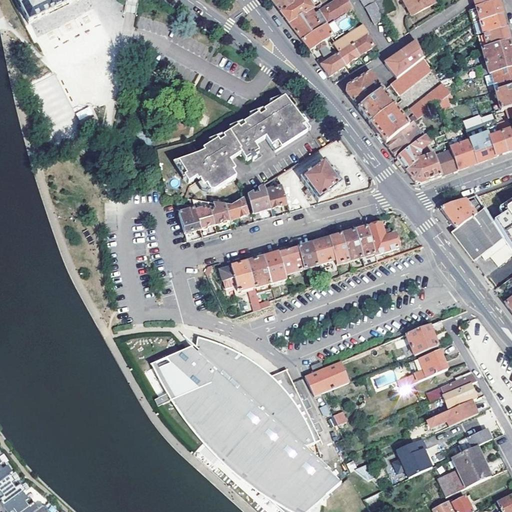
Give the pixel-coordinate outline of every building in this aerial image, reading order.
[(16,0),(29,25),(79,0),(16,0)] [(270,0),(273,3),(281,13),(296,3),(294,0),(270,0)] [(305,0),(301,0),(296,3),(281,13),(288,22),(289,24),(308,12),(312,10),(305,0)] [(337,0),(310,16),(308,12),(289,24),(291,27),(302,41),(326,26),(354,10),(347,0),(337,0)] [(367,10),(376,5),(373,0),(369,0),(363,3),(367,10)] [(373,0),(376,5),(383,18),(394,11),(388,0),(373,0)] [(411,17),(434,5),(431,0),(402,0),(411,17)] [(479,0),(475,3),(477,9),(499,3),(498,0),(497,0),(479,0)] [(477,9),(480,22),(502,16),(500,6),(499,3),(477,9)] [(375,27),(385,22),(383,18),(376,5),(367,10),(375,27)] [(480,22),(484,35),(506,29),(503,19),(502,16),(480,22)] [(332,36),(326,26),(302,41),(309,51),(332,36)] [(334,45),(339,54),(353,46),(369,36),(370,36),(364,27),(358,31),(356,27),(350,31),(352,35),(334,45)] [(488,48),(509,42),(507,33),(506,29),(484,35),(488,48)] [(488,48),(484,35),(478,37),(481,50),(482,50),(488,48)] [(360,57),(376,47),(369,36),(353,46),(360,57)] [(482,50),(485,63),(511,55),(511,51),(510,45),(509,42),(488,48),(482,50)] [(391,60),(385,65),(397,81),(423,61),(417,43),(391,60)] [(345,67),(360,57),(353,46),(339,54),(337,55),(345,67)] [(345,67),(337,55),(320,65),(329,77),(345,67)] [(483,77),(491,75),(511,69),(511,55),(485,63),(480,65),(483,77)] [(390,86),(397,96),(431,71),(423,61),(397,81),(390,86)] [(496,93),(511,88),(511,69),(491,75),(496,93)] [(356,108),(359,111),(381,93),(383,92),(370,74),(348,88),(347,92),(347,95),(356,108)] [(491,75),(483,77),(488,95),(495,93),(496,93),(491,75)] [(417,121),(429,111),(450,95),(442,86),(410,111),(417,121)] [(500,112),(504,111),(511,108),(511,88),(496,93),(495,93),(500,112)] [(370,126),(393,108),(381,93),(359,111),(361,113),(370,126)] [(287,98),(211,147),(213,150),(207,154),(198,159),(182,166),(190,178),(187,180),(192,187),(201,180),(203,183),(207,190),(210,188),(212,192),(216,193),(239,178),(233,171),(236,169),(232,162),(229,164),(227,161),(241,151),(243,154),(247,160),(248,160),(249,161),(253,159),(254,162),(258,159),(256,157),(260,155),(259,153),(260,152),(256,146),(267,138),(274,148),(305,128),(304,126),(298,115),(287,98)] [(90,107),(75,115),(79,124),(85,135),(86,136),(101,129),(95,116),(90,107)] [(385,145),(417,121),(410,111),(408,110),(399,117),(393,108),(370,126),(378,136),(385,145)] [(418,133),(424,128),(436,120),(429,111),(417,121),(385,145),(395,158),(397,160),(423,140),(418,133)] [(496,122),(500,135),(511,131),(508,120),(504,111),(500,112),(493,114),(496,122)] [(307,125),(300,114),(298,115),(304,126),(307,125)] [(480,118),(483,126),(496,122),(493,114),(480,118)] [(487,135),(495,158),(504,155),(507,154),(500,135),(496,122),(483,126),(487,135)] [(305,128),(274,148),(277,152),(310,131),(307,125),(304,126),(305,128)] [(423,140),(430,136),(424,128),(418,133),(423,140)] [(420,185),(458,172),(450,151),(420,163),(415,156),(417,154),(418,157),(422,157),(431,152),(429,148),(445,139),(442,131),(430,136),(423,140),(397,160),(403,169),(409,176),(415,184),(418,185),(420,185)] [(511,132),(511,131),(500,135),(507,154),(511,151),(511,132)] [(469,142),(477,165),(483,163),(495,158),(487,135),(469,142)] [(449,149),(450,151),(458,172),(463,170),(469,168),(477,165),(469,142),(449,149)] [(229,164),(232,162),(243,154),(241,151),(227,161),(229,164)] [(300,179),(318,202),(342,184),(334,173),(325,161),(300,179)] [(190,178),(182,166),(177,169),(185,181),(187,180),(190,178)] [(207,190),(203,183),(199,186),(203,192),(209,194),(212,192),(210,188),(207,190)] [(253,215),(271,210),(265,192),(264,187),(257,191),(259,197),(254,199),(253,194),(247,197),(253,215)] [(265,192),(271,210),(288,206),(282,188),(265,192)] [(253,216),(253,215),(247,197),(244,200),(248,215),(253,216)] [(225,207),(225,208),(230,222),(248,217),(248,215),(244,200),(231,208),(225,207)] [(216,226),(212,204),(192,201),(195,210),(201,231),(216,226)] [(450,221),(457,231),(476,216),(465,201),(444,209),(441,210),(450,221)] [(510,209),(495,217),(511,242),(511,201),(510,202),(508,206),(510,209)] [(230,222),(225,208),(212,204),(216,226),(230,222)] [(195,210),(179,215),(185,235),(201,231),(195,210)] [(484,210),(476,216),(457,231),(452,235),(473,263),(482,256),(486,261),(490,258),(498,268),(511,257),(511,253),(510,250),(484,210)] [(381,226),(368,229),(376,255),(376,257),(399,250),(395,236),(390,237),(385,239),(383,234),(381,226)] [(376,255),(368,229),(355,233),(363,259),(376,255)] [(350,262),(363,259),(355,233),(343,236),(350,262)] [(329,240),(336,262),(337,266),(350,262),(343,236),(329,240)] [(329,240),(313,245),(319,267),(336,262),(329,240)] [(299,249),(305,271),(319,267),(313,245),(309,246),(299,249)] [(299,249),(280,255),(286,277),(305,271),(299,249)] [(263,260),(271,285),(287,281),(286,277),(280,255),(263,260)] [(248,264),(256,290),(271,285),(263,260),(248,264)] [(246,291),(247,294),(252,312),(261,309),(260,305),(256,290),(248,264),(221,272),(226,290),(233,287),(237,286),(239,293),(246,291)] [(236,297),(247,294),(246,291),(239,293),(237,286),(233,287),(236,297)] [(407,336),(415,357),(439,348),(430,327),(407,336)] [(237,362),(241,355),(236,352),(231,350),(226,347),(221,345),(216,344),(211,342),(205,340),(198,338),(198,347),(200,348),(207,350),(213,352),(222,355),(227,357),(231,359),(237,362)] [(292,383),(286,370),(271,377),(265,372),(259,367),(253,362),(248,359),(241,355),(237,362),(231,359),(227,357),(222,355),(213,352),(207,350),(200,348),(199,354),(195,355),(192,349),(187,351),(157,363),(163,376),(172,395),(178,406),(182,413),(192,427),(197,434),(202,440),(215,454),(223,461),(229,466),(239,474),(255,486),(254,488),(280,511),(307,511),(339,485),(327,476),(329,473),(304,453),(319,446),(292,383)] [(395,393),(448,371),(444,361),(440,352),(396,370),(401,382),(392,385),(395,393)] [(322,395),(376,373),(372,364),(345,374),(341,363),(304,378),(314,398),(322,395)] [(311,367),(313,372),(323,368),(321,363),(311,367)] [(431,402),(443,397),(471,386),(478,383),(473,375),(463,380),(428,395),(431,402)] [(471,386),(443,397),(449,411),(470,402),(473,401),(476,400),(473,392),(471,386)] [(417,399),(413,387),(399,392),(404,404),(417,399)] [(384,390),(386,396),(393,393),(391,388),(384,390)] [(386,396),(384,390),(383,390),(375,393),(377,400),(386,396)] [(472,405),(476,415),(479,414),(473,401),(470,402),(472,405)] [(472,405),(470,402),(449,411),(439,415),(426,421),(429,428),(443,422),(446,429),(476,415),(472,405)] [(326,404),(320,407),(323,416),(330,413),(326,404)] [(341,424),(337,416),(332,418),(337,427),(341,424)] [(477,448),(492,441),(487,430),(462,442),(467,453),(477,448)] [(423,439),(395,449),(398,459),(391,462),(395,474),(405,471),(407,476),(433,467),(423,439)] [(467,453),(452,460),(457,473),(437,482),(445,500),(491,478),(477,448),(467,453)] [(0,481),(10,474),(12,472),(7,466),(5,467),(0,460),(0,481)] [(352,463),(346,465),(350,473),(354,471),(356,470),(352,463)] [(361,470),(357,474),(368,483),(372,481),(361,470)] [(12,472),(10,474),(19,486),(21,484),(26,491),(29,489),(25,482),(23,483),(14,471),(12,472)] [(8,494),(13,501),(24,493),(26,491),(21,484),(19,486),(10,474),(0,481),(0,500),(6,496),(8,494)] [(3,508),(5,511),(39,511),(41,511),(36,504),(33,506),(24,493),(13,501),(3,508)] [(6,496),(0,500),(0,504),(3,508),(13,501),(8,494),(6,496)] [(368,505),(378,500),(376,494),(365,500),(368,505)] [(511,511),(511,495),(497,503),(501,511),(511,511)] [(433,511),(432,511),(470,511),(464,500),(453,505),(452,503),(433,511)]
